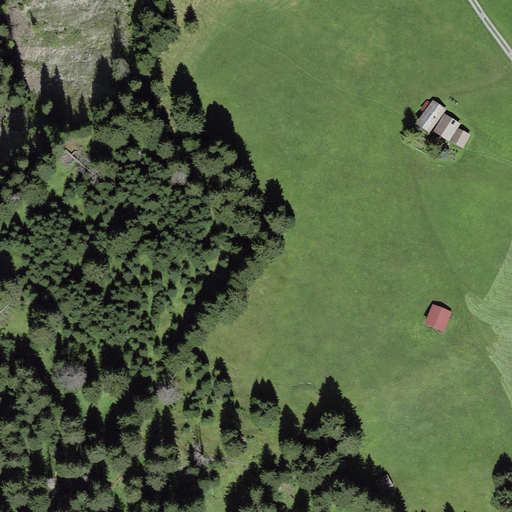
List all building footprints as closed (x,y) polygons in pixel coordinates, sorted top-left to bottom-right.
[(429,133),(446,109),(433,99),(431,102),(423,112),(415,123),(429,133)] [(423,112),(431,102),(427,99),(420,109),(423,112)] [(449,141),(460,123),(444,113),(432,131),(449,141)] [(471,135),(458,128),(450,141),(463,149),(471,135)] [(452,312),(432,304),(424,323),(445,332),(452,312)]
